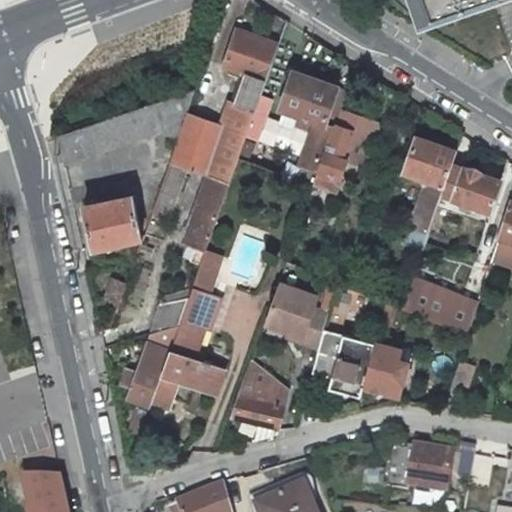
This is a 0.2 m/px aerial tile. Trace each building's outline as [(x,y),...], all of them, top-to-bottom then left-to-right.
[(397,0),(426,24),(489,2),(493,0),(397,0)] [(245,141),(260,98),(279,44),(237,29),(224,67),(247,75),(237,103),(233,102),(224,127),(187,113),(170,161),(187,167),(208,175),(230,183),(238,159),(241,151),(245,141)] [(319,171),(335,125),(347,90),(292,71),(279,109),(315,121),(300,164),(302,164),(319,171)] [(195,89),(57,136),(63,165),(160,132),(178,138),(195,89)] [(260,98),(245,141),(257,145),(272,102),(260,98)] [(352,132),(335,125),(319,171),(313,186),(336,194),(347,160),(363,166),(373,140),(364,136),(352,132)] [(366,130),(355,125),(352,132),(364,136),(366,130)] [(443,195),(453,164),(457,151),(416,137),(412,136),(410,144),(413,145),(404,173),(427,180),(416,212),(407,209),(401,225),(429,234),(443,195)] [(241,151),(238,159),(244,161),(247,153),(241,151)] [(187,167),(170,161),(161,188),(177,194),(187,167)] [(319,171),(302,164),(296,180),(313,186),(319,171)] [(502,181),(483,174),(478,170),(475,169),(471,168),(466,168),(464,168),(453,164),(443,195),(491,211),(502,181)] [(206,250),(230,183),(208,175),(184,241),(197,246),(206,250)] [(85,206),(94,249),(141,238),(133,196),(129,197),(125,180),(100,185),(103,202),(85,206)] [(177,194),(161,188),(153,209),(169,215),(177,194)] [(511,200),(498,239),(511,243),(511,200)] [(483,234),(473,266),(488,271),(498,239),(483,234)] [(197,246),(192,261),(201,265),(206,250),(197,246)] [(398,309),(468,335),(479,300),(413,273),(398,309)] [(127,283),(114,277),(104,306),(117,312),(127,283)] [(320,308),(329,311),(336,283),(330,280),(320,308)] [(319,296),(279,282),(265,324),(301,337),(299,341),(319,349),(326,324),(311,318),(319,296)] [(210,331),(221,297),(193,287),(190,297),(180,325),(176,335),(199,344),(205,329),(210,331)] [(371,301),(354,294),(346,315),(363,321),(371,301)] [(151,333),(152,332),(180,325),(190,297),(160,303),(151,333)] [(392,323),(398,309),(379,300),(373,315),(392,323)] [(388,334),(392,323),(373,315),(369,326),(388,334)] [(128,398),(151,406),(152,401),(171,349),(176,335),(180,325),(152,332),(138,372),(128,368),(122,384),(132,387),(128,398)] [(199,344),(176,335),(171,349),(195,358),(199,344)] [(401,349),(375,342),(363,387),(401,396),(409,362),(398,359),(401,349)] [(195,358),(171,349),(152,401),(172,408),(175,399),(181,383),(196,388),(210,394),(220,367),(195,358)] [(290,389),(253,359),(231,416),(257,423),(252,441),(279,434),(290,389)] [(451,387),(467,393),(476,366),(460,360),(451,387)] [(196,388),(181,383),(175,399),(190,404),(196,388)] [(454,452),(394,442),(387,486),(409,490),(410,485),(448,491),(454,452)] [(502,466),(504,452),(477,448),(475,463),(502,466)] [(51,476),(3,474),(5,501),(26,500),(25,491),(51,492),(51,476)] [(233,511),(225,482),(168,505),(170,511),(233,511)] [(259,511),(316,511),(304,484),(257,505),(259,511)] [(39,511),(38,501),(9,506),(9,511),(39,511)] [(479,502),(476,511),(496,511),(497,506),(479,502)]
